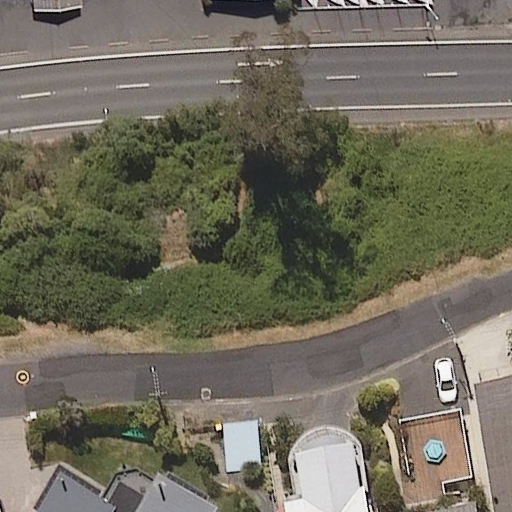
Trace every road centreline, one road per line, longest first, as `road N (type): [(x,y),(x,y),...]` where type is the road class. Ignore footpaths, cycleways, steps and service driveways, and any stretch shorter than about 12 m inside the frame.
road 1 (residential): [(511,286),(307,364),(0,382)]
road 2 (secondary): [(511,69),(0,98)]
